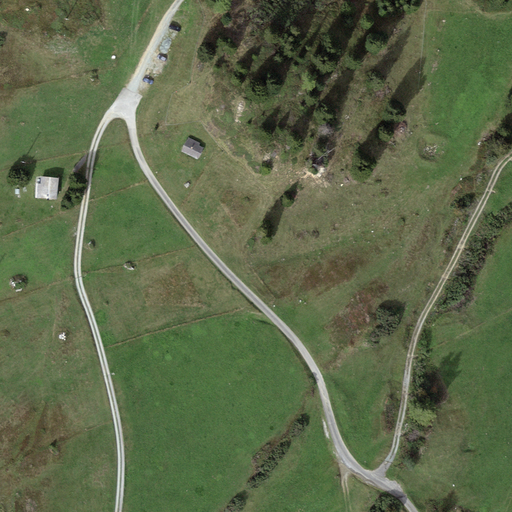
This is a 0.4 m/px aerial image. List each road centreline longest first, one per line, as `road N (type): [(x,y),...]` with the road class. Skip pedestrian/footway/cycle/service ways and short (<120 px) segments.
road 1 (track): [(414,511),(341,451),(305,351),(164,196),(136,144),(127,105)]
road 2 (track): [(127,105),(95,145),(77,268),(120,434),(119,511)]
road 3 (track): [(511,157),(413,344),(400,438),(377,479)]
